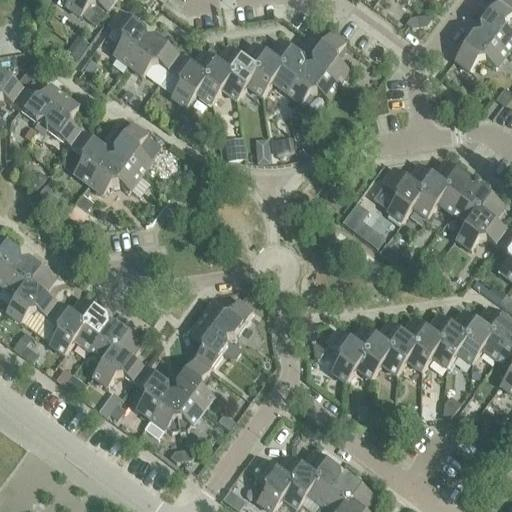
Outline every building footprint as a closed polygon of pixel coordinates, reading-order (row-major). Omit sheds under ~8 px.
[(117,4),(112,0),(60,0),(61,3),(59,6),(81,22),(88,12),(96,11),(106,19),(117,4)] [(416,6),(414,0),(394,0),(407,10),(410,7),(416,6)] [(511,0),(503,0),(498,7),(511,16),(511,0)] [(511,39),(507,36),(506,29),(511,20),(511,16),(498,7),(477,36),(506,59),(511,51),(511,39)] [(129,71),(148,46),(147,38),(122,21),(110,36),(120,43),(121,50),(114,60),(129,71)] [(426,33),(431,26),(425,22),(410,24),(406,31),(412,35),(426,33)] [(506,59),(477,36),(455,65),(470,76),(477,66),(485,65),(496,73),(506,59)] [(339,69),(338,62),(345,51),(331,40),(317,59),(312,66),(313,73),(338,91),(348,76),(339,69)] [(159,90),(180,62),(155,44),(148,46),(129,71),(144,82),(145,80),(159,90)] [(306,74),(305,67),(280,49),(270,63),(278,70),(280,78),(272,88),(287,99),(306,74)] [(280,78),(278,70),(270,63),(255,52),(244,67),(253,74),(254,81),(246,91),(247,92),(262,102),(272,88),(280,78)] [(254,81),(253,74),(244,67),(229,55),(219,70),(229,78),(229,85),(222,95),(222,96),(237,106),(247,92),(246,91),(254,81)] [(229,85),(229,78),(219,70),(204,59),(194,73),(194,74),(204,82),(205,88),(196,99),(197,100),(212,109),(222,96),(222,95),(229,85)] [(205,88),(204,82),(194,74),(194,73),(180,62),(159,90),(174,101),(172,103),(187,114),(197,100),(196,99),(205,88)] [(96,84),(103,73),(91,65),(84,75),(96,84)] [(26,76),(17,89),(25,96),(43,71),(37,66),(28,78),(26,76)] [(326,106),(338,91),(313,73),(306,74),(287,99),(294,104),(302,110),(309,101),(317,99),(326,106)] [(14,110),(25,96),(17,89),(1,77),(0,77),(0,103),(5,103),(14,110)] [(505,111),(511,102),(511,96),(505,91),(496,104),(505,111)] [(39,137),(65,103),(50,92),(42,102),(35,103),(25,96),(14,110),(38,127),(33,133),(39,137)] [(137,101),(128,94),(122,101),(132,108),(137,101)] [(73,131),(72,124),(79,113),(65,103),(39,137),(46,142),(50,137),(72,153),(83,138),(73,131)] [(190,136),(194,130),(187,126),(183,131),(190,136)] [(309,140),(308,126),(294,128),(296,141),(309,140)] [(141,159),(140,152),(148,142),(133,131),(118,150),(114,156),(115,164),(140,182),(152,167),(141,159)] [(108,165),(106,155),(83,138),(72,153),(81,160),(83,169),(76,178),(90,189),(108,165)] [(230,165),(243,163),(242,151),(229,152),(230,165)] [(308,152),(300,156),(303,162),(311,158),(308,152)] [(130,196),(140,182),(115,164),(108,165),(90,189),(105,200),(112,190),(120,189),(130,196)] [(471,187),(446,169),(436,182),(435,183),(445,190),(446,199),(439,208),(440,209),(454,219),(472,194),(471,187)] [(446,199),(445,190),(435,183),(436,182),(420,172),(410,185),(410,186),(420,194),(421,202),(414,212),(414,213),(429,224),(440,209),(439,208),(446,199)] [(36,197),(47,182),(37,175),(27,188),(29,191),(36,197)] [(421,202),(420,194),(410,186),(410,185),(396,175),(385,190),(394,197),(396,206),(388,216),(403,227),(414,213),(414,212),(421,202)] [(493,226),(504,211),(479,193),(472,194),(454,219),(468,230),(475,220),(483,219),(493,226)] [(89,220),(86,218),(93,208),(82,200),(67,220),(81,231),(89,220)] [(353,216),(363,223),(371,212),(361,204),(353,216)] [(497,252),(508,237),(493,226),(483,219),(475,220),(468,230),(456,245),(471,256),(479,245),(487,244),(497,252)] [(511,240),(508,237),(497,252),(506,258),(507,267),(500,276),(511,285),(511,240)] [(22,266),(21,259),(0,243),(0,288),(4,291),(22,266)] [(380,257),(379,259),(384,263),(385,262),(391,254),(386,250),(386,249),(380,257)] [(55,284),(29,265),(22,266),(4,291),(18,302),(25,293),(34,291),(44,298),(45,298),(55,284)] [(442,295),(449,284),(435,273),(427,284),(442,295)] [(48,324),(59,308),(45,298),(44,298),(34,291),(25,293),(18,302),(7,316),(23,327),(30,318),(38,316),(48,324)] [(511,305),(506,301),(499,310),(511,319),(511,305)] [(109,331),(107,323),(83,304),(73,319),(82,327),(83,335),(76,344),(77,345),(91,355),(109,331)] [(234,343),(253,318),(238,307),(230,317),(222,318),(213,311),(202,326),(227,344),(234,343)] [(83,335),(82,327),(73,319),(59,308),(48,324),(56,330),(58,339),(51,349),(65,360),(77,345),(76,344),(83,335)] [(511,345),(511,331),(490,315),(479,329),(489,336),(490,344),(483,354),(483,355),(498,365),(511,345)] [(490,344),(489,336),(479,329),(465,318),(454,332),(464,341),(465,348),(457,358),(458,358),(473,369),(483,355),(483,354),(490,344)] [(465,348),(464,341),(454,332),(439,322),(429,336),(439,344),(440,353),(433,362),(447,373),(458,358),(457,358),(465,348)] [(440,353),(439,344),(429,336),(413,325),(403,340),(414,348),(415,356),(407,365),(408,366),(422,377),(433,362),(440,353)] [(242,356),(227,344),(202,326),(191,340),(201,348),(202,355),(195,365),(210,376),(223,359),(231,365),(235,364),(242,356)] [(415,356),(414,348),(403,340),(389,329),(378,343),(388,350),(390,359),(382,369),(383,369),(398,380),(408,366),(407,365),(415,356)] [(117,330),(109,331),(91,355),(105,366),(106,366),(112,356),(121,355),(131,362),(141,348),(117,330)] [(378,343),(364,333),(353,347),(363,354),(364,363),(357,373),(358,373),(373,384),(383,369),(382,369),(390,359),(388,350),(378,343)] [(12,354),(21,360),(26,352),(34,342),(25,336),(12,354)] [(364,363),(363,354),(353,347),(339,336),(328,351),(338,359),(340,367),(333,376),(347,387),(358,373),(357,373),(364,363)] [(511,345),(498,365),(511,375),(511,376),(511,345)] [(318,364),(325,355),(316,348),(313,352),(315,362),(318,364)] [(37,360),(26,352),(21,360),(32,368),(37,360)] [(135,388),(146,373),(131,362),(121,355),(112,356),(106,366),(105,366),(94,380),(109,391),(116,382),(125,380),(135,388)] [(204,393),(202,386),(210,376),(195,365),(183,380),(176,389),(178,397),(203,416),(214,401),(204,393)] [(171,398),(169,390),(146,373),(135,388),(144,395),(145,402),(137,412),(152,423),(171,398)] [(56,386),(64,392),(73,381),(65,375),(56,386)] [(511,376),(511,375),(501,389),(511,397),(511,376)] [(188,436),(203,416),(178,397),(174,398),(179,435),(185,434),(188,436)] [(110,419),(117,411),(122,405),(113,398),(99,417),(107,424),(110,419)] [(179,435),(174,398),(171,398),(152,423),(153,424),(146,434),(160,445),(167,435),(172,438),(174,436),(179,435)] [(435,423),(436,411),(423,410),(423,422),(435,423)] [(125,416),(117,411),(110,419),(117,425),(125,416)] [(358,425),(369,424),(368,411),(357,411),(358,425)] [(462,433),(469,424),(460,417),(453,427),(462,433)] [(236,427),(224,419),(219,427),(230,435),(236,427)] [(192,466),(196,459),(190,455),(175,457),(170,463),(177,468),(192,466)] [(341,485),(340,477),(316,459),(305,473),(315,481),(316,489),(309,499),(309,500),(324,510),(341,485)] [(315,481),(305,473),(291,462),(280,476),(279,477),(290,484),(291,493),(284,502),(284,503),(295,511),(299,511),(309,500),(309,499),(316,489),(315,481)] [(291,493),(290,484),(279,477),(280,476),(266,465),(255,480),(265,488),(266,496),(258,506),(265,511),(277,511),(284,503),(284,502),(291,493)] [(366,511),(374,502),(350,484),(341,485),(324,510),(322,511),(343,511),(345,510),(352,509),(356,511),(366,511)]
